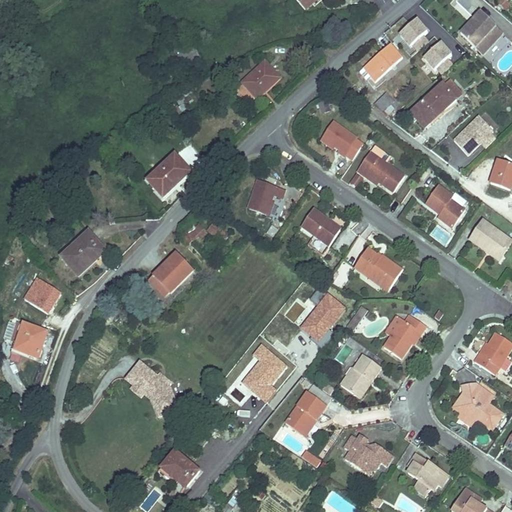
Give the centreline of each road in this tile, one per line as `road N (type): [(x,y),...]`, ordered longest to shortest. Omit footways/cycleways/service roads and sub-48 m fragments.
road 1 (residential): [(258,137),(484,293),(418,389),(420,422),(511,482)]
road 2 (residential): [(55,416),(88,307),(258,137)]
road 3 (residential): [(258,137),(410,0)]
